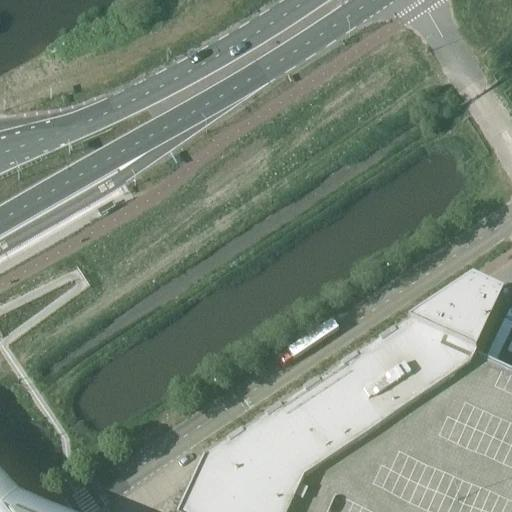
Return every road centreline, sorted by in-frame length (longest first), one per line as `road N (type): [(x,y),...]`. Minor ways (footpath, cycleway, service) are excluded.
road 1 (unclassified): [(76,511),(511,221)]
road 2 (primary): [(0,220),(301,53),(377,0)]
road 3 (primary): [(301,0),(152,93),(0,156)]
road 4 (unclassified): [(511,147),(421,0)]
